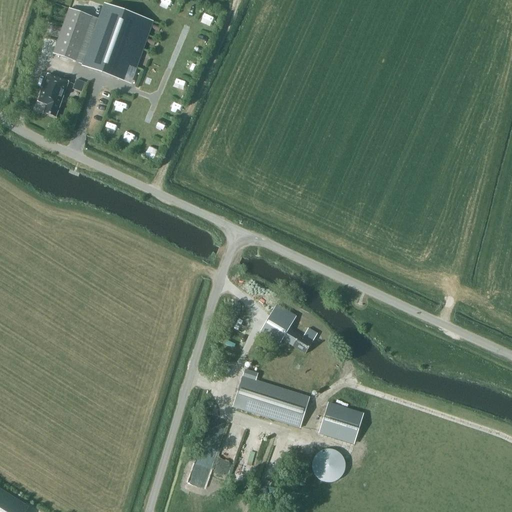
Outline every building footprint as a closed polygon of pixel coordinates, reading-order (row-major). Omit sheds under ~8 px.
[(104,4),(98,20),(69,9),(52,54),(118,78),(123,65),(134,69),(151,21),(104,4)] [(56,118),(69,82),(47,74),(36,102),(45,105),(42,113),(56,118)] [(281,340),(305,354),(317,334),(307,329),(302,338),(291,331),(291,330),(288,328),(295,316),(277,305),(261,331),(279,342),(281,340)] [(255,382),(257,374),(244,370),(242,377),(241,377),(232,407),(299,429),(309,399),(255,382)] [(328,404),(319,433),(353,443),(362,415),(328,404)] [(330,450),(328,449),(325,450),(324,450),(323,450),(322,451),(319,452),(318,453),(317,453),(316,454),(315,455),(315,456),(314,457),(313,458),(313,459),(312,460),(312,461),(312,462),(311,463),(311,464),(311,466),(311,467),(311,469),(311,470),(312,471),(312,472),(312,473),(313,474),(314,475),(314,476),(315,477),(316,478),(318,480),(319,481),(320,481),(322,482),(324,483),(326,483),(328,483),(330,483),(332,482),(334,482),(336,481),(337,481),(338,480),(339,479),(340,478),(341,477),(341,476),(342,475),(343,474),(343,473),(344,472),(344,471),(344,470),(344,469),(345,467),(345,466),(345,465),(344,463),(344,462),(344,461),(343,459),(342,458),(341,456),(341,455),(340,454),(338,453),(337,452),(335,451),(333,450),(331,450),(330,450)] [(253,466),(256,455),(241,451),(238,461),(253,466)] [(239,475),(247,478),(249,471),(241,469),(239,475)] [(0,511),(24,511),(28,507),(0,489),(0,511)]
